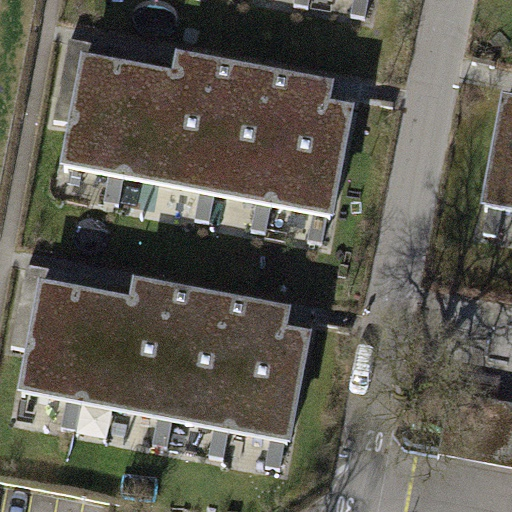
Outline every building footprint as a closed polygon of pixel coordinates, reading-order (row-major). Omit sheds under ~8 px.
[(56,173),(129,187),(151,74),(125,69),(127,58),(70,47),(55,124),(65,126),(56,173)] [(210,203),(236,69),(176,57),(172,78),(151,74),(129,187),(210,203)] [(272,215),(298,81),(236,69),(210,203),(272,215)] [(337,88),(298,81),(272,215),(338,227),(360,117),(332,112),(337,88)] [(511,222),(511,109),(503,108),(484,217),(511,222)] [(11,404),(84,418),(108,298),(82,292),(84,281),(27,270),(11,351),(21,353),(11,404)] [(164,435),(195,288),(135,275),(130,302),(108,298),(84,418),(164,435)] [(226,447),(256,300),(195,288),(164,435),(226,447)] [(295,308),(256,300),(226,447),(293,461),(318,338),(290,332),(295,308)] [(511,472),(511,407),(452,395),(439,458),(511,472)]
